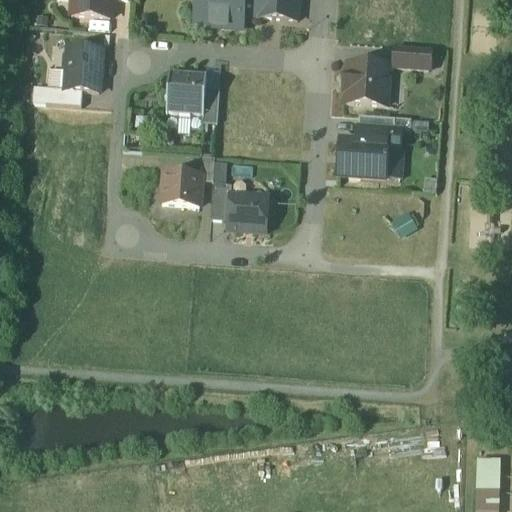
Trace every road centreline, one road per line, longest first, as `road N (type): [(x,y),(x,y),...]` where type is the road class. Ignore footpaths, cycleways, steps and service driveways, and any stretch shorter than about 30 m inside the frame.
road 1 (residential): [(113,189),(125,238),(143,249),(307,261)]
road 2 (residential): [(321,66),(307,261)]
road 3 (residential): [(321,66),(144,55)]
